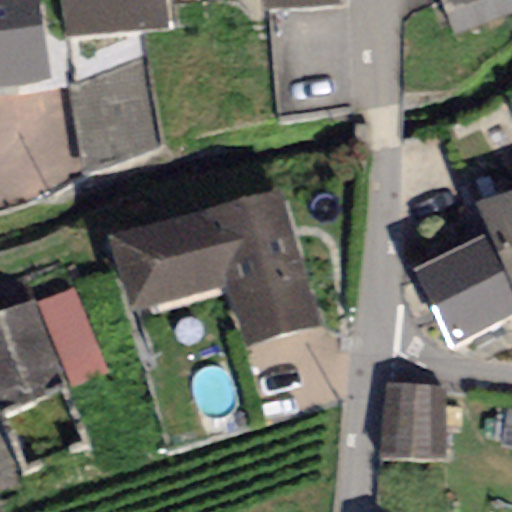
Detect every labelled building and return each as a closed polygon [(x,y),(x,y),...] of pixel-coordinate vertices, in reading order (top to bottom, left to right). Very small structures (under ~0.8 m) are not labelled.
[(35,0),(0,0),(0,98),(49,91),(35,0)] [(59,0),(65,46),(180,33),(177,7),(240,0),(59,0)] [(338,0),(265,0),(268,15),(341,5),(338,0)] [(511,15),(511,0),(437,0),(454,39),(511,15)] [(285,198),(112,249),(133,320),(229,292),(247,355),(324,332),(285,198)] [(511,202),(475,217),(485,247),(511,294),(511,202)] [(511,294),(485,247),(419,284),(457,351),(511,320),(511,294)] [(35,308),(0,322),(0,411),(67,385),(35,308)] [(450,394),(382,391),(378,464),(446,468),(450,394)] [(511,416),(505,415),(501,454),(511,455),(511,416)]
